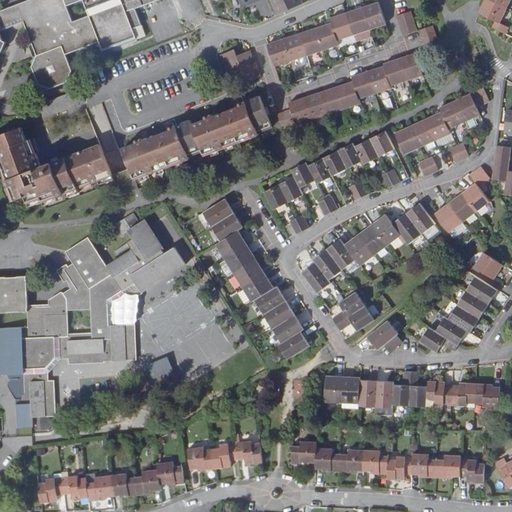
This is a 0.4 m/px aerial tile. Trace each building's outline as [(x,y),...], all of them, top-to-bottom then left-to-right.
[(0,52),(2,52),(6,42),(3,41),(0,31),(2,30),(21,23),(24,22),(37,58),(31,67),(34,74),(38,84),(50,90),(68,83),(72,72),(66,55),(99,43),(104,54),(138,42),(133,29),(142,26),(135,9),(159,0),(29,0),(0,11),(0,52)] [(271,0),(278,15),(302,4),(300,0),(271,0)] [(507,8),(491,0),(484,0),(478,13),(495,21),(491,28),(505,34),(508,27),(500,23),(507,8)] [(386,24),(379,2),(369,6),(370,9),(364,11),(370,30),(386,24)] [(358,9),(346,13),(354,35),(370,30),(364,11),(359,13),(358,9)] [(396,15),(402,36),(417,32),(411,11),(396,15)] [(354,35),(346,13),(336,17),(337,20),(332,22),(332,23),(333,26),(338,40),(354,35)] [(327,24),(316,28),(323,50),(340,45),(338,40),(333,26),(328,27),(327,24)] [(436,33),(433,26),(419,31),(421,37),(436,33)] [(323,50),(316,28),(304,32),(306,35),(301,37),(308,56),(323,50)] [(438,40),(436,33),(421,37),(424,44),(438,40)] [(295,35),(284,39),(291,61),(308,56),(301,37),(295,38),(295,35)] [(284,39),(268,44),(268,45),(275,66),(291,61),(284,39)] [(223,62),(237,56),(234,50),(220,55),(223,62)] [(251,50),(237,56),(239,63),(253,57),(251,50)] [(407,81),(424,76),(416,53),(400,59),(401,62),(407,81)] [(239,63),(237,56),(223,62),(226,68),(239,63)] [(253,57),(239,63),(242,69),(256,63),(253,57)] [(395,60),(384,64),(385,66),(391,86),(407,81),(401,62),(396,64),(395,60)] [(242,69),(239,63),(226,68),(228,75),(242,69)] [(256,63),(242,69),(244,76),(258,70),(256,63)] [(385,66),(368,71),(376,94),(392,89),(391,86),(385,66)] [(244,76),(242,69),(228,75),(231,81),(245,76),(244,76)] [(244,76),(245,76),(247,82),(261,76),(258,70),(244,76)] [(368,71),(353,76),(354,81),(360,99),(376,94),(368,71)] [(354,81),(338,87),(345,109),(361,103),(360,99),(354,81)] [(338,87),(326,91),(322,92),(329,114),(345,109),(338,87)] [(478,91),(484,104),(491,102),(484,88),(478,91)] [(477,107),(484,104),(478,91),(456,101),(466,122),(481,116),(477,107)] [(329,114),(322,92),(306,97),(313,119),(329,114)] [(135,182),(141,180),(148,177),(155,175),(163,172),(177,167),(184,164),(190,162),(189,160),(204,154),(206,159),(212,157),(219,154),(226,151),(234,148),(247,143),(255,140),(261,138),(260,133),(272,128),(267,116),(264,107),(260,96),(240,104),(241,107),(214,117),(212,114),(206,117),(207,120),(193,125),(191,119),(170,127),(172,131),(144,140),(143,138),(136,141),(136,143),(122,148),(130,169),(135,182)] [(313,119),(306,97),(295,101),(296,104),(290,105),(291,109),(285,112),(289,126),(296,124),(296,125),(313,119)] [(440,108),(442,112),(450,129),(466,122),(456,101),(440,108)] [(289,126),(285,112),(278,114),(282,128),(289,126)] [(442,112),(426,119),(436,140),(452,133),(450,129),(442,112)] [(426,119),(411,126),(420,148),(436,140),(426,119)] [(420,148),(411,126),(395,133),(405,154),(420,148)] [(34,153),(29,139),(24,141),(19,127),(13,129),(5,133),(0,134),(0,167),(2,166),(10,186),(12,193),(15,200),(27,196),(30,203),(44,197),(45,200),(59,195),(65,193),(78,188),(91,183),(100,180),(111,176),(99,144),(57,160),(51,163),(45,165),(40,167),(37,160),(34,153)] [(372,139),(381,157),(396,150),(387,131),(372,139)] [(442,145),(453,140),(451,134),(440,139),(442,145)] [(39,151),(34,137),(29,139),(34,153),(39,151)] [(364,162),(365,165),(381,157),(372,139),(356,147),(364,162)] [(354,143),(339,151),(349,169),(364,162),(356,147),(354,143)] [(457,146),(463,159),(470,157),(464,143),(457,146)] [(451,149),(457,162),(463,159),(457,146),(451,149)] [(511,148),(497,146),(496,154),(510,156),(511,155),(511,172),(509,172),(509,165),(495,163),(493,181),(511,183),(511,148)] [(126,170),(130,169),(122,148),(118,149),(126,170)] [(339,151),(324,158),(333,176),(349,169),(339,151)] [(510,156),(496,154),(495,163),(509,165),(510,156)] [(433,157),(426,160),(432,173),(439,170),(433,157)] [(324,158),(309,166),(316,181),(318,184),(333,176),(324,158)] [(420,163),(426,177),(432,173),(426,160),(420,163)] [(316,181),(309,166),(307,162),(292,170),(296,177),(301,188),(316,181)] [(485,183),(491,179),(482,167),(476,171),(485,183)] [(388,173),(395,186),(402,183),(395,170),(388,173)] [(479,188),(485,183),(476,171),(470,175),(477,184),(463,194),(477,213),(490,202),(479,188)] [(382,176),(388,189),(395,186),(388,173),(382,176)] [(301,188),(296,177),(280,185),(289,203),(305,195),(301,188)] [(464,189),(473,184),(470,178),(461,183),(464,189)] [(357,185),(363,197),(369,194),(363,182),(357,185)] [(93,187),(91,183),(78,188),(79,192),(93,187)] [(289,203),(280,185),(265,192),(274,210),(289,203)] [(350,188),(356,201),(363,197),(357,185),(350,188)] [(79,192),(78,188),(65,193),(67,197),(79,192)] [(463,223),(477,213),(463,194),(449,204),(463,223)] [(61,199),(59,195),(45,200),(47,204),(61,199)] [(31,206),(45,200),(44,197),(30,203),(31,206)] [(326,200),(333,213),(339,209),(333,197),(326,200)] [(213,227),(235,213),(226,199),(204,213),(213,227)] [(319,203),(326,216),(333,213),(326,200),(319,203)] [(423,235),(437,224),(421,204),(407,214),(423,235)] [(463,223),(449,204),(436,214),(449,232),(463,223)] [(222,242),(239,231),(244,228),(235,213),(213,227),(222,242)] [(0,373),(0,375),(1,375),(24,374),(25,393),(19,397),(20,404),(16,404),(17,427),(33,426),(33,417),(55,416),(54,381),(49,381),(49,373),(62,360),(69,359),(69,364),(136,360),(135,325),(114,325),(113,303),(126,295),(131,303),(145,294),(144,292),(187,264),(176,248),(167,254),(165,251),(166,249),(147,220),(142,224),(136,214),(119,225),(125,235),(131,232),(136,240),(130,243),(135,251),(109,268),(89,237),(66,252),(74,264),(69,267),(67,264),(57,271),(65,283),(68,281),(70,280),(72,283),(70,285),(69,286),(71,289),(73,292),(65,297),(63,294),(62,291),(48,299),(49,304),(36,305),(36,309),(28,309),(28,305),(27,277),(0,277),(0,313),(28,312),(28,327),(0,328),(0,373)] [(402,236),(409,245),(423,235),(407,214),(394,224),(402,236)] [(304,215),(297,219),(304,231),(311,228),(304,215)] [(387,215),(373,225),(389,246),(402,236),(394,224),(387,215)] [(291,222),(297,235),(304,231),(297,219),(291,222)] [(373,225),(360,235),(375,256),(389,246),(373,225)] [(225,260),(248,246),(239,231),(222,242),(216,245),(225,260)] [(375,256),(360,235),(346,245),(357,260),(361,266),(375,256)] [(346,245),(342,239),(328,249),(343,270),(357,260),(346,245)] [(234,274),(257,260),(248,246),(225,260),(234,274)] [(343,270),(328,249),(314,260),(316,263),(330,280),(343,270)] [(484,253),(475,267),(495,280),(504,265),(484,253)] [(244,288),(266,274),(257,260),(234,274),(244,288)] [(224,261),(220,263),(227,275),(232,273),(224,261)] [(316,263),(303,273),(318,294),(332,284),(330,280),(316,263)] [(256,301),(275,289),(266,274),(244,288),(253,303),(256,301)] [(477,276),(468,291),(490,305),(499,290),(477,276)] [(265,315),(287,301),(278,287),(275,289),(256,301),(265,315)] [(490,305),(468,291),(458,305),(480,319),(490,305)] [(345,312),(334,319),(338,325),(366,306),(357,292),(345,300),(340,304),(345,312)] [(274,330),(296,316),(287,301),(265,315),(274,330)] [(480,319),(458,305),(449,319),(468,331),(471,333),(480,319)] [(366,306),(338,325),(342,332),(354,324),(358,332),(376,321),(366,306)] [(283,344),(302,332),(305,330),(296,316),(274,330),(283,344)] [(449,319),(446,317),(437,332),(459,345),(468,331),(449,319)] [(399,335),(389,321),(368,337),(373,343),(379,351),(386,345),(397,336),(399,335)] [(437,332),(430,327),(421,342),(431,348),(438,352),(443,344),(455,352),(459,345),(437,332)] [(280,346),(288,360),(311,346),(302,332),(283,344),(280,346)] [(403,344),(397,336),(386,345),(392,353),(403,344)] [(152,382),(173,375),(167,357),(146,365),(152,382)] [(411,407),(413,372),(405,372),(405,386),(395,385),(394,406),(411,407)] [(419,386),(420,372),(413,372),(411,407),(428,408),(428,399),(429,387),(419,386)] [(326,402),(343,403),(344,377),(327,376),(326,402)] [(344,377),(343,403),(360,404),(361,381),(362,378),(344,377)] [(377,408),(378,382),(361,381),(360,404),(360,407),(377,408)] [(394,409),(394,406),(395,385),(395,382),(378,382),(377,408),(394,409)] [(446,383),(429,382),(429,387),(428,399),(436,400),(436,405),(452,406),(453,388),(445,388),(446,383)] [(477,402),(478,384),(461,383),(461,388),(453,388),(452,406),(468,407),(468,402),(477,402)] [(494,385),(478,384),(477,402),(485,402),(485,407),(500,408),(501,391),(494,390),(494,385)] [(436,400),(428,399),(428,408),(436,408),(436,405),(436,400)] [(247,466),(264,463),(261,445),(253,446),(253,441),(237,444),(239,460),(246,460),(247,466)] [(302,447),(293,446),(293,464),(308,465),(309,460),(317,461),(317,449),(318,443),(302,442),(302,447)] [(213,452),(216,470),(232,467),(231,462),(239,460),(237,444),(220,446),(220,451),(213,452)] [(199,471),(216,470),(213,452),(206,452),(205,447),(189,449),(191,466),(199,465),(199,471)] [(334,449),(317,449),(317,461),(317,467),(324,467),(324,472),(340,473),(341,456),(333,455),(334,449)] [(349,456),(341,456),(340,473),(357,473),(357,468),(365,469),(365,451),(350,451),(349,456)] [(365,451),(365,469),(372,469),(372,474),(389,475),(389,463),(389,457),(380,457),(380,452),(365,451)] [(420,478),(437,478),(438,460),(429,460),(429,455),(414,454),(414,458),(413,472),(421,472),(420,478)] [(438,460),(437,478),(453,479),(454,474),(461,474),(462,460),(462,457),(446,456),(446,461),(438,460)] [(389,475),(388,480),(404,480),(405,476),(413,476),(413,472),(414,458),(398,457),(397,463),(389,463),(389,475)] [(461,474),(461,478),(469,479),(469,483),(485,484),(486,466),(477,466),(477,461),(462,460),(461,474)] [(511,461),(499,469),(510,489),(511,487),(511,461)] [(169,486),(185,484),(182,466),(174,467),(174,462),(158,465),(159,470),(161,482),(169,481),(169,486)] [(136,478),(138,496),(152,495),(152,489),(161,487),(161,482),(159,470),(142,472),(142,477),(136,478)] [(111,476),(113,494),(120,493),(121,498),(138,496),(136,478),(128,479),(128,475),(111,476)] [(88,484),(89,498),(90,502),(105,500),(105,494),(113,494),(111,476),(94,478),(94,483),(88,484)] [(78,477),(63,478),(65,495),(71,495),(72,500),(89,498),(88,484),(87,480),(79,481),(78,477)] [(46,485),(39,486),(41,504),(57,502),(56,496),(65,495),(63,478),(45,481),(46,485)]
